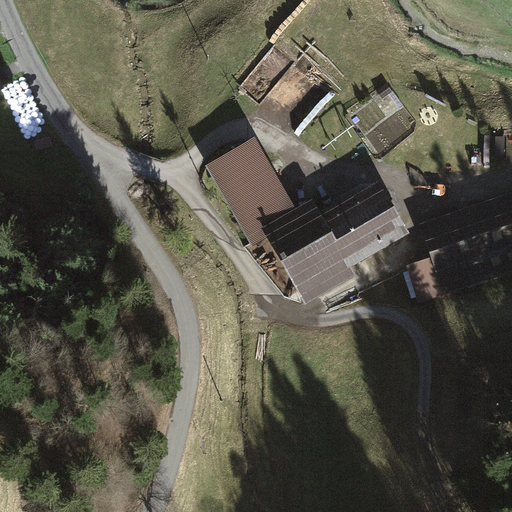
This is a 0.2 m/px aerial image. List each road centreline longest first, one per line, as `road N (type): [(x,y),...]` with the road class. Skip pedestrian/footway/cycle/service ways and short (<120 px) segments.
road 1 (unclassified): [(159,511),(179,448),(192,358),(181,299),(13,32),(3,0)]
road 2 (track): [(172,173),(236,130),(267,133),(302,169),(340,180),(377,173),(418,197),(442,200),(511,178)]
road 3 (track): [(262,299),(255,416),(271,511)]
